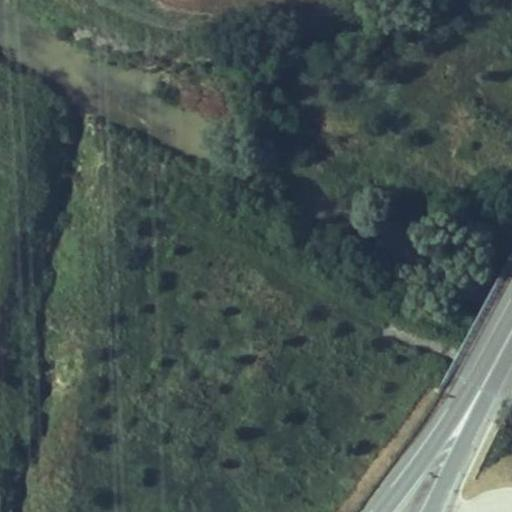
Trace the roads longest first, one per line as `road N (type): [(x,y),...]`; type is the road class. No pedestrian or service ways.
road 1 (primary): [(482,390),(385,511)]
road 2 (primary): [(432,511),(482,390)]
